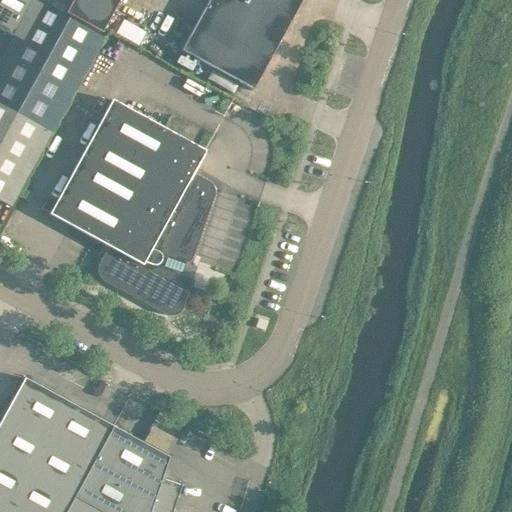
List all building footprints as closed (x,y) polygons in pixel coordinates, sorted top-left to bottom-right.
[(0,0),(0,28),(12,35),(0,56),(0,200),(9,205),(102,37),(34,0),(0,0)] [(71,0),(65,12),(101,31),(118,0),(71,0)] [(207,0),(181,49),(252,88),(300,0),(207,0)] [(213,194),(214,192),(213,190),(213,189),(213,187),(212,185),(211,184),(210,182),(209,182),(207,180),(192,172),(204,150),(111,99),(49,213),(107,245),(97,263),(97,265),(96,266),(96,268),(96,269),(96,271),(97,273),(98,275),(99,276),(101,278),(101,279),(103,280),(165,313),(167,314),(168,314),(169,314),(171,314),(174,314),(175,314),(177,313),(179,311),(180,310),(181,309),(182,308),(190,283),(190,282),(191,281),(191,280),(190,279),(190,278),(189,277),(188,276),(185,275),(186,273),(193,275),(196,268),(183,263),(183,261),(185,261),(186,261),(188,261),(189,260),(190,260),(190,259),(191,257),(213,195),(213,194)] [(112,425),(23,376),(0,419),(0,511),(63,511),(73,494),(92,460),(112,425)] [(148,444),(112,425),(92,460),(128,480),(148,444)] [(168,456),(148,444),(128,480),(92,460),(73,494),(106,511),(170,511),(182,481),(162,474),(168,456)] [(106,511),(73,494),(63,511),(106,511)]
